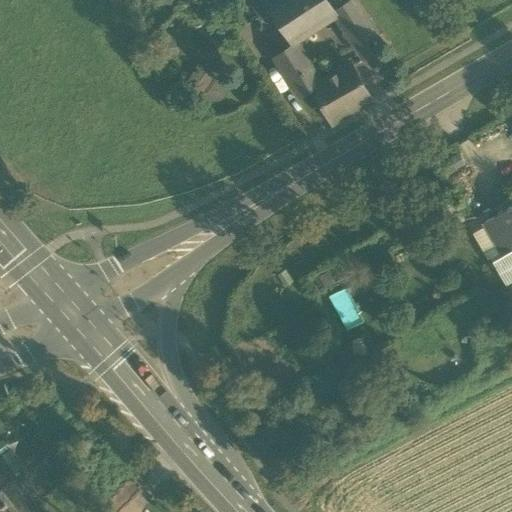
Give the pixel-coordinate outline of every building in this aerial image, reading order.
[(284,0),(272,8),(292,39),(334,12),(332,9),(325,0),(284,0)] [(350,36),(365,59),(385,46),(354,0),(345,0),(337,6),(354,33),(350,36)] [(273,58),(300,98),(315,87),(315,86),(321,83),(295,43),(273,58)] [(315,87),(333,119),(371,97),(353,65),(321,83),(315,86),(315,87)] [(511,205),(483,222),(502,255),(511,249),(511,205)] [(492,261),(506,284),(511,280),(511,249),(502,255),(492,261)] [(0,511),(19,511),(2,489),(0,489),(0,511)]
